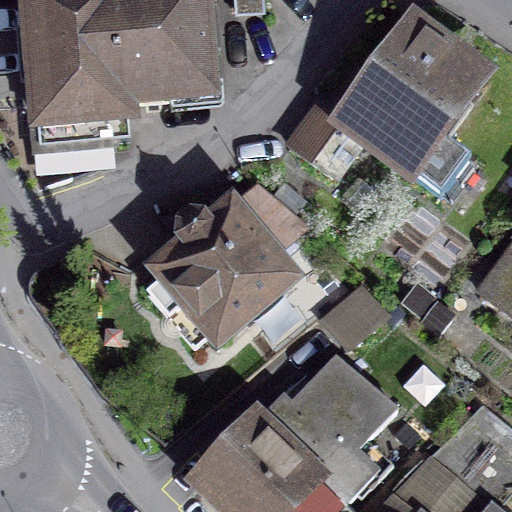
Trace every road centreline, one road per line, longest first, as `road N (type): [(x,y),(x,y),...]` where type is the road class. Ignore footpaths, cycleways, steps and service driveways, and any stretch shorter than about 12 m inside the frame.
road 1 (residential): [(0,175),(35,223),(117,197),(221,143),(357,0)]
road 2 (secondary): [(45,474),(58,427),(50,404),(35,385),(0,372)]
